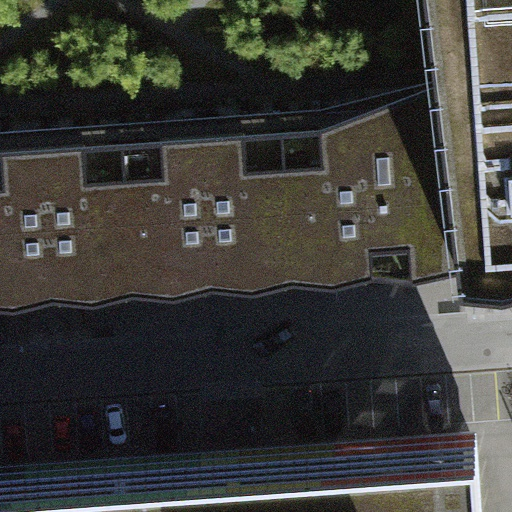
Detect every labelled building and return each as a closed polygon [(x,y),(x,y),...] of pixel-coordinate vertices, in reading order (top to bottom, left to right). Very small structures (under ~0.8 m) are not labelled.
[(0,0),(0,128),(443,97),(434,20),(390,0),(0,0)] [(390,0),(434,20),(431,0),(390,0)] [(511,0),(431,0),(434,20),(443,97),(461,247),(508,252),(511,250),(511,0)] [(443,97),(0,128),(0,286),(15,288),(54,277),(94,283),(135,271),(175,276),(215,266),(253,270),(294,260),(335,265),(376,254),(412,259),(442,252),(461,247),(443,97)] [(0,511),(483,511),(477,431),(237,448),(0,464),(0,511)]
